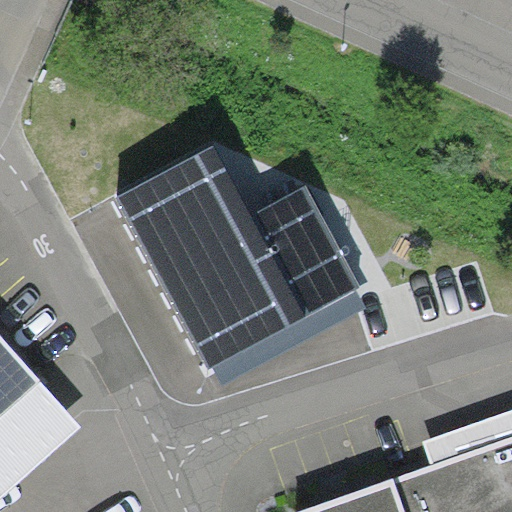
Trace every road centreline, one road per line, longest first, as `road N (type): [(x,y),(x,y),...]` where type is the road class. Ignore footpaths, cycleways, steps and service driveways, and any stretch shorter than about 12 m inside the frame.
road 1 (residential): [(166,458),(266,416),(511,339)]
road 2 (residential): [(0,153),(28,189),(166,458)]
road 3 (residential): [(362,0),(511,74)]
